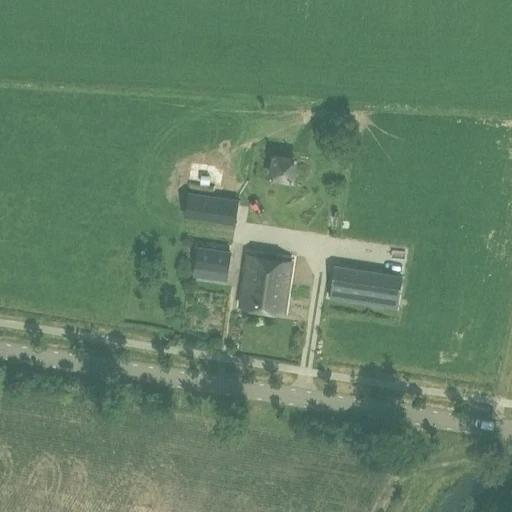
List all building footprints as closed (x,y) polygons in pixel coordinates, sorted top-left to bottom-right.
[(303,112),(277,113),(279,175),(305,174),(303,112)] [(237,221),(240,195),(189,188),(185,213),(237,221)] [(245,214),(246,229),(266,227),(265,213),(245,214)] [(227,280),(232,250),(199,245),(195,275),(227,280)] [(291,261),(248,255),(241,304),(284,311),(291,261)] [(403,275),(335,264),(331,296),(397,307),(403,275)]
